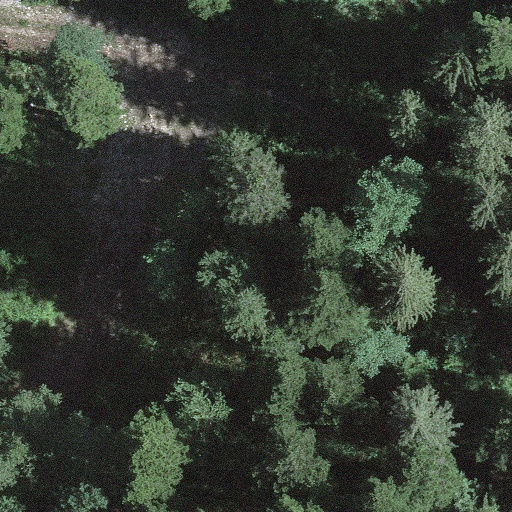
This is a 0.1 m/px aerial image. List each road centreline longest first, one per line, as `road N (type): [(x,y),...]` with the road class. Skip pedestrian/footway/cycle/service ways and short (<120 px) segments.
road 1 (track): [(185,48),(295,89),(418,184),(511,346)]
road 2 (track): [(185,48),(133,236),(81,343),(0,436)]
road 3 (track): [(185,48),(0,16)]
